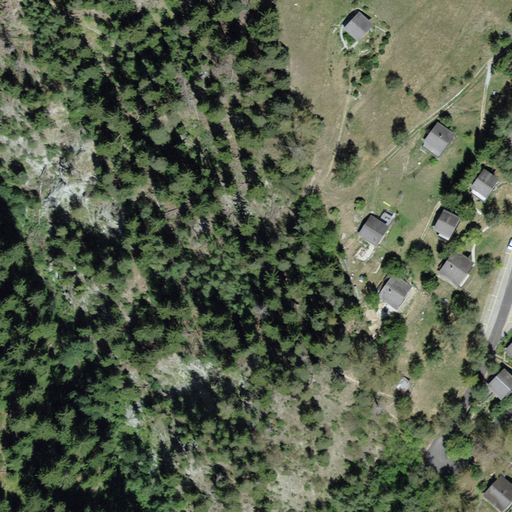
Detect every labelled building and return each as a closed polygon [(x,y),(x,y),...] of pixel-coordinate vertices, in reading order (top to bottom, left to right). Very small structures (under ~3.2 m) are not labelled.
[(371,26),(358,14),(350,24),(346,28),(359,39),(371,26)] [(452,136),(437,126),(426,142),(442,152),(447,144),(452,136)] [(496,181),(485,172),(479,180),(474,186),(486,195),(496,181)] [(456,222),(442,215),(439,222),(435,231),(449,238),(456,222)] [(386,229),(370,220),(362,234),(377,244),(381,237),(386,229)] [(454,255),(442,273),(449,277),(459,284),(471,267),(454,255)] [(408,289),(391,277),(378,295),(387,301),(396,307),(408,289)] [(511,386),(511,381),(503,374),(499,379),(491,387),(501,397),(511,386)] [(489,492),(486,495),(500,508),(511,494),(511,490),(500,479),(495,485),(489,492)]
